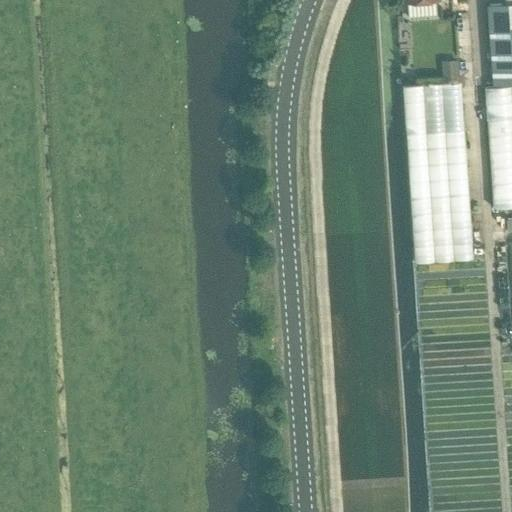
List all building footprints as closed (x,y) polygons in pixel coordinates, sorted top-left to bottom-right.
[(403,0),(404,1),(407,1),(408,17),(436,15),(434,0),(403,0)] [(511,1),(503,3),(487,4),(492,83),(511,82),(511,1)] [(440,61),(441,77),(458,77),(457,60),(440,61)] [(511,205),(511,85),(484,88),(493,207),(511,205)] [(463,129),(405,133),(414,262),(472,258),(463,129)]
